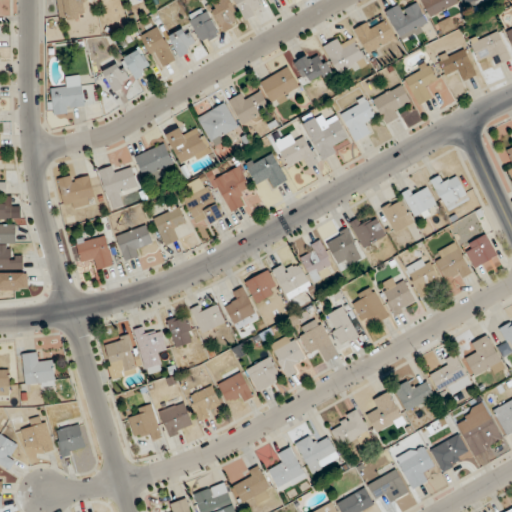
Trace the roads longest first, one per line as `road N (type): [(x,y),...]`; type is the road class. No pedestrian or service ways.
road 1 (tertiary): [(511,97),(177,279),(113,300),(0,318)]
road 2 (residential): [(131,511),(39,185),(28,0)]
road 3 (residential): [(41,493),(184,465),(511,284)]
road 4 (residential): [(34,149),(112,133),(339,0)]
